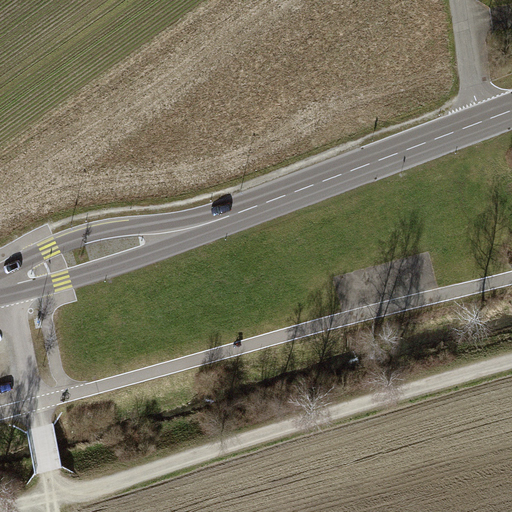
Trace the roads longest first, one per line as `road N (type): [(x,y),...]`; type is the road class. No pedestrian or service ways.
road 1 (track): [(0,416),(511,275)]
road 2 (track): [(511,363),(106,488),(54,495)]
road 3 (secondary): [(202,226),(511,110)]
road 4 (secondary): [(0,293),(62,280),(202,226)]
road 5 (secondary): [(202,226),(97,232),(0,274)]
road 6 (track): [(483,120),(459,0)]
